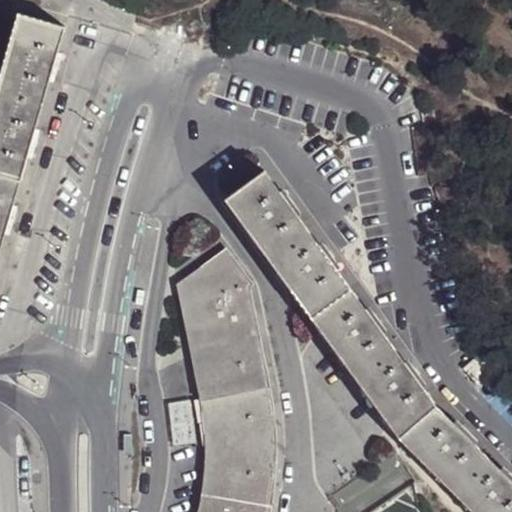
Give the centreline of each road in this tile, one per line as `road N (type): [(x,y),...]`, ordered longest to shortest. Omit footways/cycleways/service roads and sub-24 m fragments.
road 1 (residential): [(103,384),(131,212),(175,73),(139,61),(95,212),(69,365)]
road 2 (residential): [(101,511),(103,384)]
